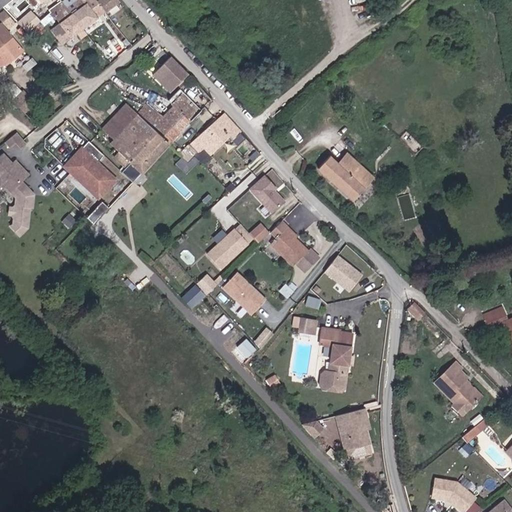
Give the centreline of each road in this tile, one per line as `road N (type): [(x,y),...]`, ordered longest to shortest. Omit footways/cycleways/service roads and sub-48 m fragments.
road 1 (unknown): [(57,175),(374,511)]
road 2 (residential): [(132,0),(306,194),(398,281)]
road 3 (unclassified): [(405,511),(391,465),(389,407),(398,281)]
road 4 (unknown): [(38,135),(158,29)]
road 5 (residential): [(398,281),(511,389)]
